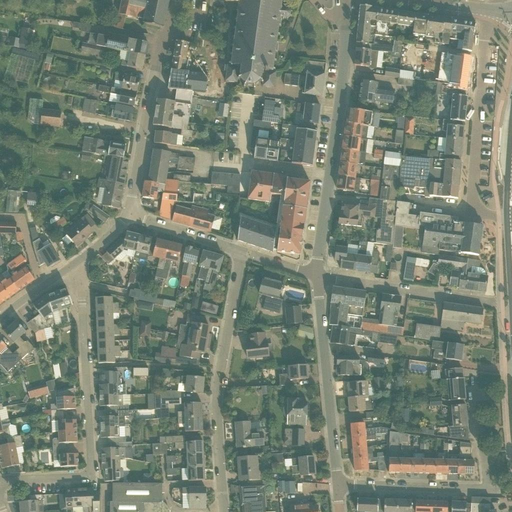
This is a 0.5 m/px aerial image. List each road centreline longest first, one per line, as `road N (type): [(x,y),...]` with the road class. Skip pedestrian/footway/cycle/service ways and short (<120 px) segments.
road 1 (residential): [(0,486),(91,476),(81,259)]
road 2 (residential): [(315,277),(347,0)]
road 3 (residential): [(224,511),(217,383),(242,253)]
road 4 (residential): [(128,214),(155,70),(181,0)]
road 5 (residential): [(337,485),(315,277)]
road 6 (residential): [(502,303),(315,277)]
road 7 (residential): [(337,485),(490,489)]
road 8 (residential): [(242,253),(128,214)]
